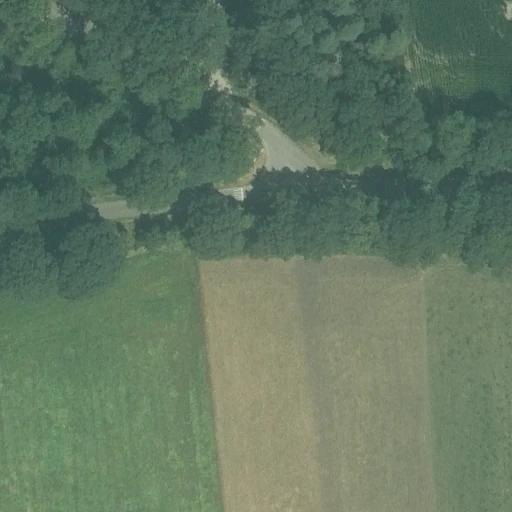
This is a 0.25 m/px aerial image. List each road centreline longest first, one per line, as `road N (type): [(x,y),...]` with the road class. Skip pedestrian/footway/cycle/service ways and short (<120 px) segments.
road 1 (unclassified): [(316,185),(242,108),(37,0)]
road 2 (unclassified): [(0,242),(101,208),(316,185)]
road 3 (unclassified): [(511,180),(316,185)]
